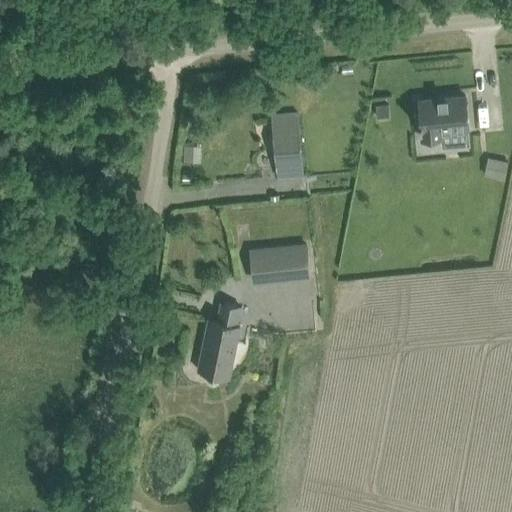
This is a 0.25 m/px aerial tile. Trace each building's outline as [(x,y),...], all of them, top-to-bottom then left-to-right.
[(353,64),(343,65),(343,73),(354,72),(353,64)] [(450,95),(437,96),(437,98),(419,99),(421,120),(419,121),(420,126),(422,126),(423,138),(442,136),(441,129),(469,127),(466,95),(450,96),(450,95)] [(376,104),(377,116),(389,115),(388,103),(376,104)] [(304,174),(298,112),(272,115),(279,177),(304,174)] [(191,172),(183,173),(183,182),(192,182),(191,172)] [(0,226),(16,230),(19,211),(0,207),(0,226)] [(306,244),(270,247),(251,249),(254,280),(273,278),(309,274),(306,244)] [(221,374),(230,376),(241,325),(238,324),(242,306),(238,306),(238,304),(226,302),(226,303),(222,302),(218,319),(218,318),(218,320),(210,318),(204,345),(199,369),(207,371),(208,371),(208,372),(207,373),(207,374),(207,375),(208,376),(208,377),(209,378),(209,379),(210,379),(210,380),(211,380),(212,380),(212,381),(213,381),(214,381),(215,381),(216,381),(217,380),(218,380),(219,379),(220,378),(220,377),(221,377),(221,376),(221,375),(221,374)] [(303,310),(303,321),(328,322),(328,310),(303,310)]
